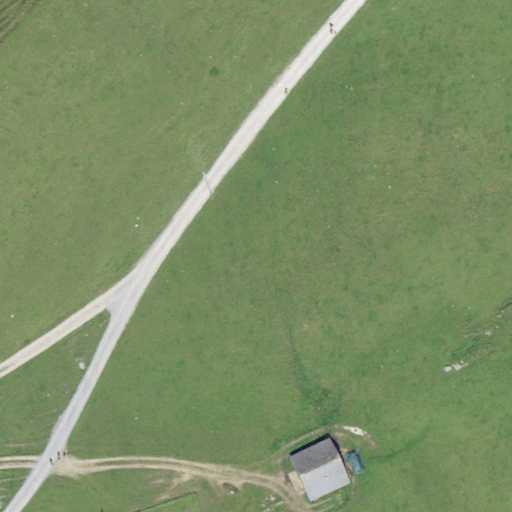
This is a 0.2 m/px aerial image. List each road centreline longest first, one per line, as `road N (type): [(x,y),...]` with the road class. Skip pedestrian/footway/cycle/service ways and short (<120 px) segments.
road 1 (track): [(357,0),(132,288),(47,464),(12,511)]
road 2 (track): [(0,465),(141,461),(215,468),(286,491)]
road 3 (track): [(132,288),(0,372)]
